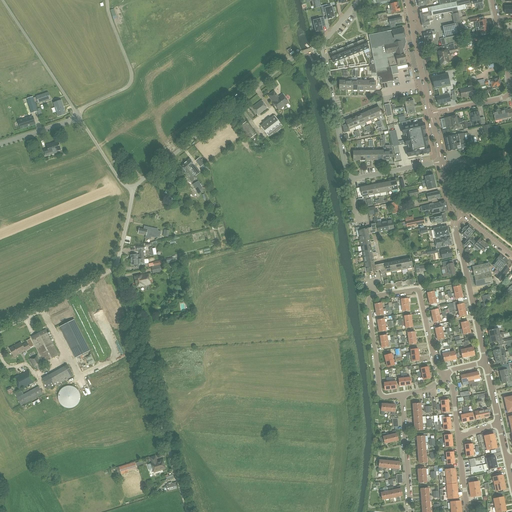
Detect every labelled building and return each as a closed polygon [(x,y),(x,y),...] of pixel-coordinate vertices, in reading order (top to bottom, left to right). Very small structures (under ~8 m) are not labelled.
[(463,0),(456,2),(458,11),(460,10),(466,9),(465,5),(470,4),(469,0),(463,0)] [(483,9),(482,6),(483,6),(481,0),(479,0),(471,2),(471,4),(474,4),(475,7),(478,7),(479,10),(483,9)] [(460,21),(458,11),(456,2),(419,10),(423,27),(430,25),(430,22),(433,21),(432,18),(427,19),(426,17),(452,12),(454,23),(457,22),(460,22),(460,21)] [(392,13),(392,14),(400,12),(398,3),(390,5),(391,9),(389,10),(389,13),(392,13)] [(321,6),(322,11),(325,10),(327,19),(334,18),(332,7),(328,8),(327,5),(321,6)] [(460,10),(458,11),(460,21),(467,20),(467,16),(462,17),(461,13),(460,10)] [(325,24),(323,17),(319,18),(319,19),(313,21),(313,22),(314,26),(316,32),(318,31),(319,32),(323,31),(321,26),(322,26),(321,25),(325,24)] [(401,17),(389,19),(391,28),(395,27),(395,24),(402,23),(401,17)] [(486,20),(474,23),(476,28),(487,26),(486,20)] [(459,32),(458,23),(457,22),(454,23),(454,24),(443,26),(445,38),(446,38),(447,44),(461,42),(460,35),(459,32)] [(488,32),(487,26),(476,28),(477,32),(471,34),(472,38),(482,36),(481,33),(488,32)] [(403,28),(369,35),(369,37),(374,61),(374,64),(376,73),(376,74),(377,77),(379,77),(381,84),(394,81),(391,67),(386,68),(385,59),(404,54),(403,48),(405,43),(402,42),(401,39),(404,39),(405,39),(405,37),(403,28)] [(428,39),(429,42),(433,41),(432,37),(433,37),(433,35),(436,35),(435,31),(432,32),(431,31),(428,32),(428,33),(424,34),(425,39),(428,39)] [(365,40),(360,42),(364,51),(369,48),(365,40)] [(360,42),(355,44),(359,53),(364,51),(360,42)] [(436,53),(438,53),(438,55),(439,55),(440,61),(439,61),(440,63),(441,63),(441,64),(443,64),(444,65),(446,64),(446,63),(449,63),(448,59),(447,55),(450,54),(450,53),(458,52),(457,47),(454,48),(453,43),(448,44),(448,45),(438,48),(438,47),(433,48),(434,52),(436,51),(436,53)] [(355,44),(350,46),(354,55),(359,53),(355,44)] [(350,46),(345,48),(349,57),(354,55),(350,46)] [(345,48),(340,50),(344,59),(349,57),(345,48)] [(340,50),(335,52),(339,61),(344,59),(340,50)] [(335,52),(330,54),(333,63),(339,61),(335,52)] [(404,54),(385,59),(386,68),(391,67),(406,64),(404,54)] [(367,71),(367,74),(372,74),(372,73),(376,73),(374,64),(372,64),(370,65),(369,65),(369,66),(369,68),(369,71),(367,71)] [(433,81),(434,81),(435,84),(434,84),(435,90),(438,89),(439,97),(437,97),(438,104),(447,102),(447,100),(450,100),(448,93),(443,94),(442,88),(449,86),(448,81),(450,81),(448,74),(432,78),(433,81)] [(493,89),(497,88),(497,86),(500,86),(499,79),(490,81),(491,84),(492,84),(493,89)] [(468,87),(469,89),(461,90),(462,97),(474,95),(473,93),(477,92),(475,85),(468,87)] [(274,91),(273,92),(269,96),(273,102),(279,110),(289,102),(287,100),(287,99),(285,97),(283,94),(280,97),(278,97),(274,91)] [(36,97),(38,103),(50,99),(50,98),(46,93),(36,97)] [(36,109),(33,97),(27,99),(30,111),(36,109)] [(405,101),(406,108),(414,106),(413,99),(405,101)] [(66,114),(61,100),(53,103),(55,108),(56,107),(57,111),(56,112),(58,117),(66,114)] [(253,107),(259,115),(268,108),(262,100),(253,107)] [(414,106),(406,108),(407,114),(415,113),(414,106)] [(379,107),(373,109),(377,118),(382,115),(379,107)] [(373,109),(367,111),(371,120),(377,118),(373,109)] [(493,112),(495,120),(511,116),(511,111),(511,110),(508,110),(507,109),(493,112)] [(367,111),(362,114),(366,123),(371,120),(367,111)] [(470,114),(472,125),(480,123),(481,125),(485,124),(483,117),(479,118),(478,112),(470,114)] [(362,114),(356,116),(360,125),(366,123),(362,114)] [(282,126),(274,115),(260,126),(269,136),(282,126)] [(35,124),(32,116),(18,121),(21,129),(35,124)] [(356,116),(351,118),(355,127),(360,125),(356,116)] [(443,125),(442,125),(443,128),(443,129),(450,128),(451,130),(461,128),(460,123),(458,123),(456,116),(444,119),(445,124),(443,125)] [(345,121),(349,130),(355,127),(351,118),(345,121)] [(407,127),(402,128),(403,134),(405,133),(407,139),(405,139),(406,145),(408,145),(409,151),(407,151),(408,157),(413,156),(420,154),(420,155),(426,153),(430,152),(430,151),(429,146),(428,146),(427,140),(428,140),(427,136),(427,135),(426,135),(424,130),(425,130),(425,129),(426,129),(424,124),(407,127)] [(492,135),(491,135),(494,134),(493,127),(490,127),(489,125),(483,126),(485,136),(492,135)] [(252,129),(245,133),(250,139),(256,134),(252,129)] [(455,150),(459,149),(471,146),(468,133),(452,136),(445,137),(448,151),(455,150)] [(53,153),(53,152),(61,150),(58,141),(47,145),(48,148),(44,149),(46,156),(53,153)] [(385,148),(385,147),(383,147),(383,150),(383,160),(390,160),(389,159),(392,159),(392,153),(391,154),(391,150),(386,150),(386,148),(385,148)] [(507,165),(505,157),(509,156),(508,150),(504,151),(503,151),(498,152),(497,149),(494,150),(495,153),(477,157),(480,171),(481,171),(483,170),(507,165)] [(205,164),(200,159),(199,158),(195,161),(200,167),(201,167),(202,166),(205,164)] [(195,165),(190,159),(186,163),(197,178),(198,177),(196,176),(200,172),(195,165)] [(197,178),(186,163),(181,166),(186,171),(184,173),(186,176),(187,176),(189,179),(191,182),(194,180),(197,178)] [(464,173),(463,164),(451,167),(453,175),(464,173)] [(425,180),(425,181),(422,181),(423,184),(435,181),(433,175),(425,177),(426,180),(425,180)] [(392,191),(398,190),(398,193),(401,193),(400,188),(398,188),(396,180),(390,181),(392,191)] [(198,194),(204,191),(198,181),(193,185),(198,194)] [(427,187),(428,190),(436,188),(435,181),(423,184),(423,187),(426,187),(427,187)] [(363,198),(362,197),(369,196),(367,186),(360,187),(360,188),(356,189),(359,199),(363,198)] [(427,194),(428,200),(440,198),(439,192),(427,194)] [(447,212),(446,205),(445,201),(439,202),(439,203),(421,207),(422,212),(431,210),(432,215),(442,213),(447,212)] [(438,222),(438,224),(448,222),(446,213),(441,214),(442,216),(431,218),(432,223),(438,222)] [(405,217),(407,227),(425,223),(423,218),(410,221),(409,217),(405,217)] [(460,234),(466,239),(467,240),(469,237),(475,230),(469,224),(466,228),(465,227),(462,230),(463,231),(460,234)] [(434,229),(436,239),(449,236),(448,235),(449,235),(448,227),(443,228),(442,227),(440,228),(434,229)] [(146,235),(146,236),(150,237),(151,231),(140,228),(138,234),(146,235)] [(163,229),(157,228),(156,234),(162,236),(162,235),(163,235),(163,236),(168,237),(169,231),(164,230),(163,230),(163,229)] [(449,236),(436,239),(434,239),(436,248),(452,245),(450,236),(449,236)] [(466,246),(469,243),(472,246),(475,242),(469,237),(467,240),(466,239),(466,240),(466,239),(462,243),(466,246)] [(481,250),(483,252),(489,245),(480,238),(473,247),(479,251),(481,250)] [(156,241),(151,243),(150,243),(146,244),(146,247),(150,246),(151,246),(152,250),(155,249),(154,244),(157,243),(156,241)] [(361,247),(362,252),(371,250),(371,247),(375,246),(375,244),(361,247)] [(131,255),(131,260),(144,259),(143,254),(144,254),(144,250),(145,250),(145,246),(137,246),(137,251),(139,251),(139,254),(131,255)] [(441,252),(438,252),(439,259),(442,258),(452,257),(452,256),(453,255),(452,253),(451,253),(451,250),(441,252)] [(363,257),(364,263),(374,261),(373,258),(377,257),(377,254),(363,257)] [(507,261),(507,260),(500,255),(492,265),(501,272),(496,277),(501,281),(509,270),(509,269),(508,261),(507,261)] [(443,267),(441,267),(443,277),(448,276),(455,274),(453,263),(452,260),(442,262),(443,267)] [(493,283),(490,271),(488,264),(473,267),(477,287),(493,283)] [(161,265),(151,267),(153,273),(162,272),(161,265)] [(137,287),(144,286),(151,284),(148,274),(142,275),(135,277),(137,287)] [(382,309),(375,310),(376,316),(383,315),(382,312),(390,311),(392,310),(392,307),(389,308),(386,309),(382,309)] [(74,319),(59,327),(71,349),(75,358),(90,351),(85,342),(74,319)] [(45,329),(31,337),(44,362),(59,355),(45,329)] [(496,329),(489,331),(490,337),(499,335),(503,334),(503,332),(499,333),(498,329),(496,329)] [(491,340),(489,340),(490,344),(491,343),(502,341),(502,337),(504,337),(503,334),(499,335),(490,337),(491,340)] [(30,348),(27,343),(23,345),(21,343),(10,349),(14,356),(21,352),(21,353),(30,348)] [(493,351),(495,357),(509,354),(509,351),(506,352),(505,348),(493,351)] [(507,357),(510,356),(509,354),(495,357),(496,363),(504,361),(506,361),(505,358),(507,357)] [(29,359),(33,368),(41,364),(37,355),(29,359)] [(65,366),(49,375),(48,373),(38,379),(45,390),(54,385),(55,386),(71,377),(65,366)] [(20,390),(35,382),(29,370),(19,376),(19,375),(14,377),(20,390)] [(510,375),(501,377),(503,384),(510,382),(511,386),(511,385),(511,377),(511,375),(510,375)] [(21,406),(43,394),(39,386),(28,392),(25,388),(15,393),(21,406)] [(488,409),(483,410),(482,407),(480,407),(481,410),(483,418),(489,417),(488,409)] [(475,412),(476,420),(483,418),(481,410),(475,412)] [(393,434),(390,435),(391,442),(398,440),(396,434),(395,431),(393,431),(393,434)] [(385,433),(382,434),(383,437),(384,444),(391,442),(390,435),(386,436),(385,433)] [(423,436),(417,436),(417,443),(425,443),(425,440),(425,436),(426,436),(426,433),(423,434),(423,436)] [(484,436),(485,443),(495,441),(494,434),(484,436)] [(465,444),(466,450),(473,450),(473,444),(474,444),(474,439),(466,440),(467,444),(465,444)] [(495,441),(485,443),(487,450),(496,448),(495,441)] [(153,463),(147,465),(149,471),(153,470),(154,472),(166,469),(163,460),(158,462),(156,456),(151,458),(153,463)] [(136,467),(136,466),(139,465),(138,465),(137,462),(135,462),(119,467),(121,472),(121,475),(129,472),(128,470),(136,467)] [(493,477),(494,484),(504,482),(503,476),(503,475),(493,477)] [(469,483),(470,490),(479,489),(478,482),(469,483)] [(504,482),(494,484),(496,491),(505,489),(504,482)] [(397,490),(394,490),(395,497),(402,496),(401,489),(400,489),(400,486),(397,486),(397,490)] [(383,489),(380,490),(381,493),(380,493),(382,500),(389,498),(387,492),(383,492),(383,489)] [(479,489),(470,490),(471,497),(480,495),(479,489)] [(493,499),(495,506),(505,504),(503,497),(493,499)]
